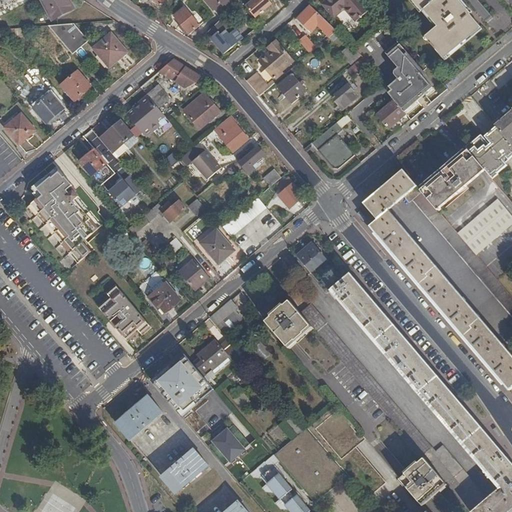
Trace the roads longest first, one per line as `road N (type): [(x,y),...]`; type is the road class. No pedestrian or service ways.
road 1 (residential): [(138,511),(129,476),(83,404),(327,203)]
road 2 (residential): [(327,203),(511,424)]
road 3 (residential): [(327,203),(511,48)]
road 4 (residential): [(172,44),(0,195)]
road 5 (residential): [(222,76),(327,203)]
